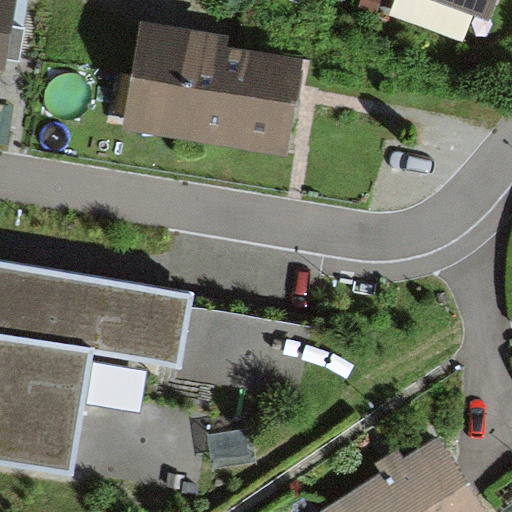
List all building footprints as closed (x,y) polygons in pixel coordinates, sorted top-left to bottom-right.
[(18,0),(0,0),(0,74),(7,76),(9,66),(21,68),(27,32),(14,30),(18,0)] [(412,0),(491,28),(500,0),(412,0)] [(124,135),(292,160),(307,66),(223,54),(224,43),(140,30),(124,135)] [(0,265),(0,463),(72,475),(89,360),(171,372),(186,297),(65,276),(0,265)] [(437,426),(320,509),(322,511),(489,511),(496,508),(437,426)]
